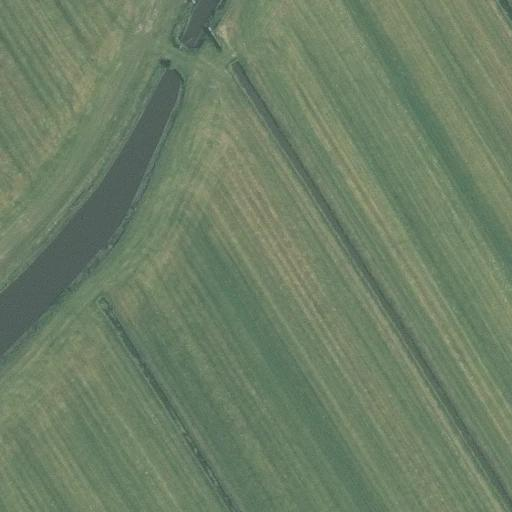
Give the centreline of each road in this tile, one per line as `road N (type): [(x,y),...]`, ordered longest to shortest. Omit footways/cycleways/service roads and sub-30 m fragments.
road 1 (track): [(511,447),(301,103),(283,0)]
road 2 (track): [(156,0),(70,146),(0,225)]
